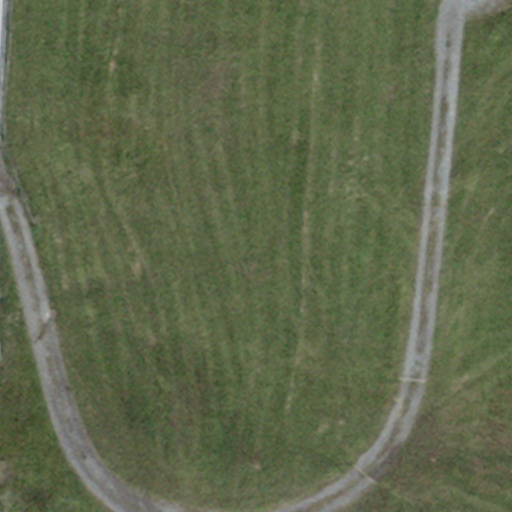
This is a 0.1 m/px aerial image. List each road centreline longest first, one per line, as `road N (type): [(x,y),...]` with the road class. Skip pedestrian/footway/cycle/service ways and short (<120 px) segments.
road 1 (track): [(329,511),(381,462),(414,415),(457,0)]
road 2 (track): [(0,186),(19,206),(75,439),(108,494),(143,511)]
